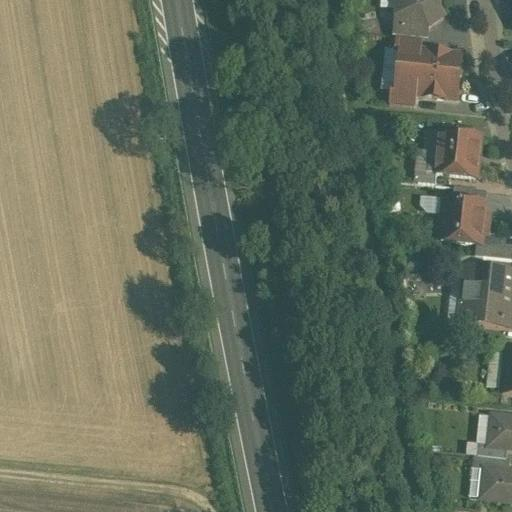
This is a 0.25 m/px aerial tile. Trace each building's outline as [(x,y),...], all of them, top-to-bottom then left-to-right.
[(388,0),(389,0),(399,14),(398,27),(398,29),(420,31),(427,32),(444,19),(439,13),(439,0),(388,0)] [(420,31),(398,29),(398,27),(395,26),(394,40),(396,40),(419,43),(420,31)] [(427,32),(420,31),(419,43),(421,43),(426,44),(427,32)] [(419,43),(396,40),(395,54),(401,55),(401,53),(420,55),(421,43),(419,43)] [(420,55),(401,53),(401,55),(399,75),(458,82),(460,60),(420,55)] [(458,82),(399,75),(397,96),(396,97),(415,99),(456,104),(458,82)] [(415,99),(396,97),(397,96),(390,95),(389,108),(414,111),(415,99)] [(480,140),(440,136),(438,157),(478,161),(480,140)] [(421,155),(418,155),(414,187),(417,187),(418,179),(426,180),(427,176),(428,169),(421,160),(421,155)] [(438,157),(421,155),(421,160),(428,169),(427,176),(426,180),(418,179),(417,187),(435,189),(436,178),(435,178),(438,157)] [(478,161),(438,157),(435,178),(436,178),(476,182),(478,161)] [(440,216),(441,200),(421,199),(420,214),(440,216)] [(485,207),(445,203),(443,224),(489,229),(490,218),(484,217),(485,207)] [(489,229),(443,224),(440,245),(477,249),(481,249),(482,239),(488,240),(489,229)] [(511,256),(511,252),(481,249),(477,249),(475,260),(483,262),(511,264),(511,256)] [(475,260),(448,258),(447,269),(482,273),(483,262),(475,260)] [(511,276),(466,271),(460,327),(474,329),(511,332),(511,276)] [(460,327),(450,326),(449,338),(472,341),(474,329),(460,327)] [(511,344),(497,343),(495,356),(506,357),(511,357),(511,344)] [(511,357),(506,357),(502,397),(511,398),(511,357)] [(511,423),(492,421),(489,449),(489,450),(507,452),(511,452),(511,423)] [(507,452),(489,450),(489,449),(479,448),(478,461),(505,464),(507,452)] [(478,461),(473,461),(472,473),(484,474),(484,473),(508,476),(509,464),(478,461)] [(484,474),(472,473),(469,501),(481,502),(484,474)] [(511,476),(508,476),(484,473),(484,474),(481,502),(511,505),(511,476)]
